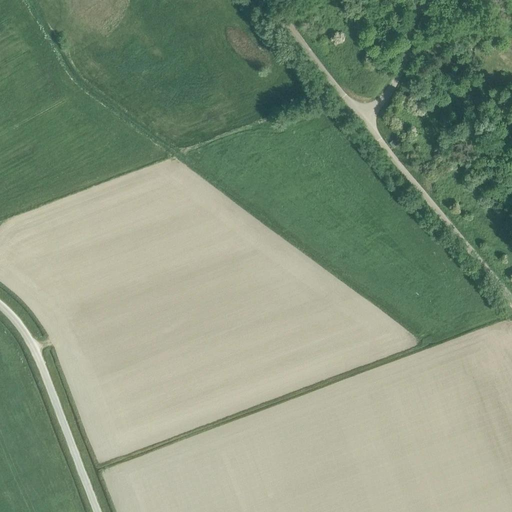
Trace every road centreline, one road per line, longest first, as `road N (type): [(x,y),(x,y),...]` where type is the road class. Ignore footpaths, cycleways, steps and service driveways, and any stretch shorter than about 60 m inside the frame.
road 1 (unclassified): [(511,302),(367,116)]
road 2 (unclassified): [(0,306),(21,324),(96,511)]
road 3 (unclassified): [(367,116),(264,0)]
road 4 (unclassified): [(367,116),(389,92),(426,0)]
